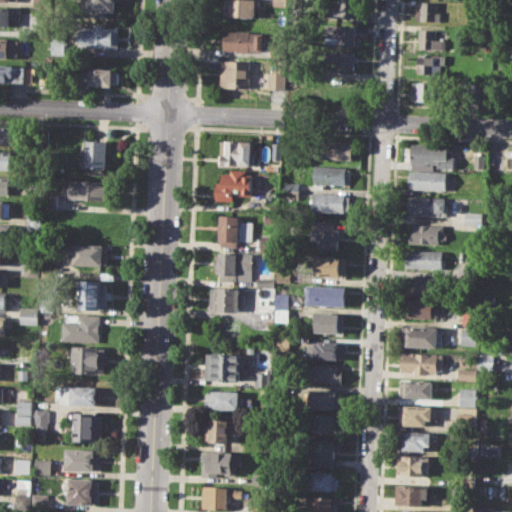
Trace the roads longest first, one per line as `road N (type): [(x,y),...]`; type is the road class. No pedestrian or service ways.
road 1 (residential): [(0,103),(511,127)]
road 2 (tertiary): [(148,511),(171,0)]
road 3 (residential): [(367,511),(389,0)]
